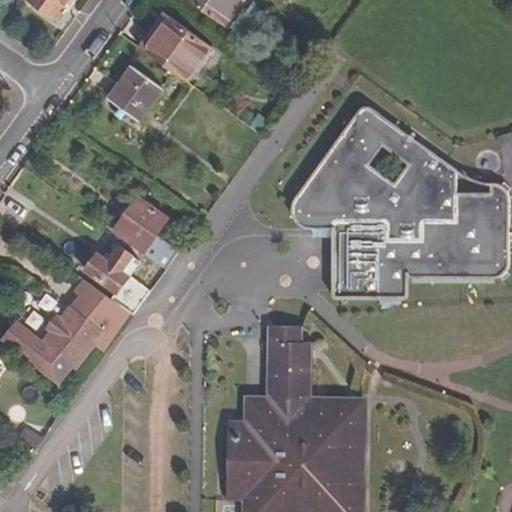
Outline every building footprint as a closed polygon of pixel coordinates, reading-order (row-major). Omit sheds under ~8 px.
[(64,3),(66,0),(30,0),(52,16),(62,2),(64,3)] [(192,0),(225,24),(242,0),(192,0)] [(186,77),(210,43),(171,14),(146,49),(186,77)] [(137,123),(162,88),(133,66),(108,100),(137,123)] [(455,170),(369,108),(364,108),(360,109),(356,111),(294,197),(291,203),(289,208),(289,211),(289,213),(291,217),(307,232),(330,234),(328,303),(403,306),(405,285),(494,283),(500,281),(503,286),(510,280),(507,276),(509,273),(508,245),(511,245),(511,238),(507,238),(506,199),(505,191),(511,183),(503,177),(497,185),(491,184),(492,194),(455,194),(455,170)] [(202,207),(183,194),(184,191),(175,184),(166,196),(195,216),(202,207)] [(147,252),(171,219),(141,197),(117,230),(147,252)] [(117,291),(119,289),(140,260),(119,245),(108,260),(98,252),(86,268),(117,291)] [(114,301),(111,299),(91,283),(83,293),(107,311),(114,301)] [(114,301),(126,310),(131,314),(139,303),(119,289),(117,291),(111,299),(114,301)] [(100,345),(126,310),(114,301),(107,311),(96,326),(68,306),(61,316),(55,312),(45,326),(50,330),(42,342),(69,362),(74,365),(93,339),(100,345)] [(346,511),(356,504),(359,400),(346,387),(307,386),(308,328),(296,327),(295,310),(258,309),(256,383),(251,382),(250,407),(240,407),(224,407),(223,480),(254,482),(281,511),(346,511)] [(69,362),(42,342),(15,322),(2,339),(57,379),(69,362)] [(250,407),(251,382),(241,382),(240,407),(250,407)] [(346,387),(359,400),(360,388),(346,387)] [(281,511),(254,482),(223,480),(223,485),(239,486),(239,511),(281,511)]
